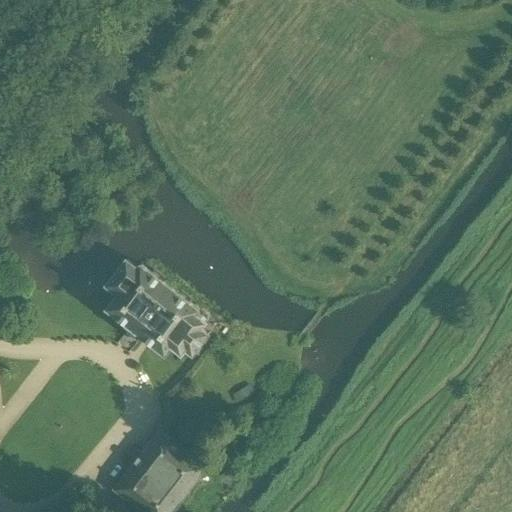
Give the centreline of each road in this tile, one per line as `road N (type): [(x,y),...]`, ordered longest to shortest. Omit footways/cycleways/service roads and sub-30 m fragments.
road 1 (track): [(0,345),(92,354),(117,369),(135,397),(130,418),(56,502),(39,511),(0,505)]
road 2 (track): [(0,139),(108,0)]
